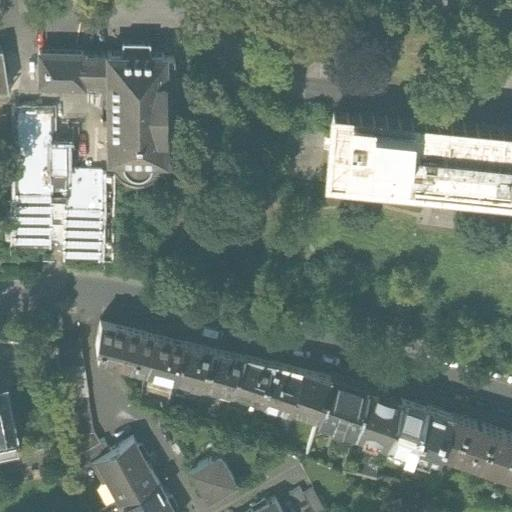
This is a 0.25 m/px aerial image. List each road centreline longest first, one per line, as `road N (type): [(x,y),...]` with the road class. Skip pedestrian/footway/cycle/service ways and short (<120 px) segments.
road 1 (residential): [(511,404),(92,295)]
road 2 (residential): [(92,295),(85,323),(97,392),(152,423),(198,511)]
